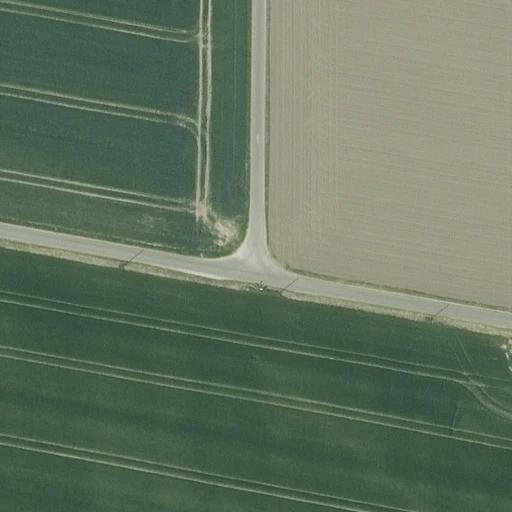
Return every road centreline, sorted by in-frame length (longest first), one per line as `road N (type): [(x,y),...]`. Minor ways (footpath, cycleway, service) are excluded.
road 1 (unclassified): [(254,277),(258,0)]
road 2 (unclassified): [(254,277),(511,323)]
road 3 (unclassified): [(0,233),(254,277)]
